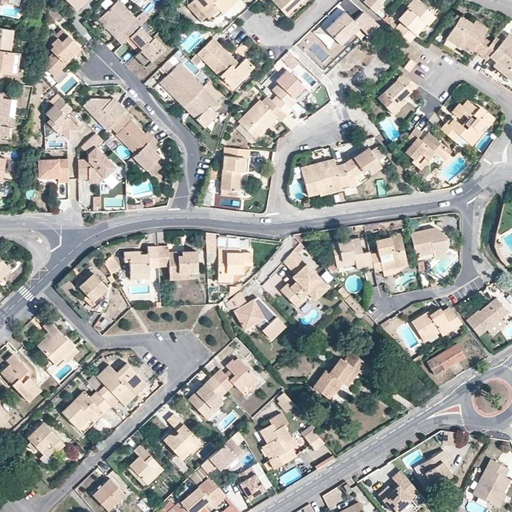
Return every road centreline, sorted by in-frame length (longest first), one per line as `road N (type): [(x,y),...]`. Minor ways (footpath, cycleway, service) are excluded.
road 1 (residential): [(39,511),(189,367),(169,344),(100,342),(40,281)]
road 2 (residential): [(273,511),(421,420),(465,406)]
road 3 (residential): [(175,217),(192,148),(126,75),(104,65)]
road 4 (residential): [(282,223),(466,195)]
road 5 (residential): [(378,299),(393,304),(465,279),(466,195)]
